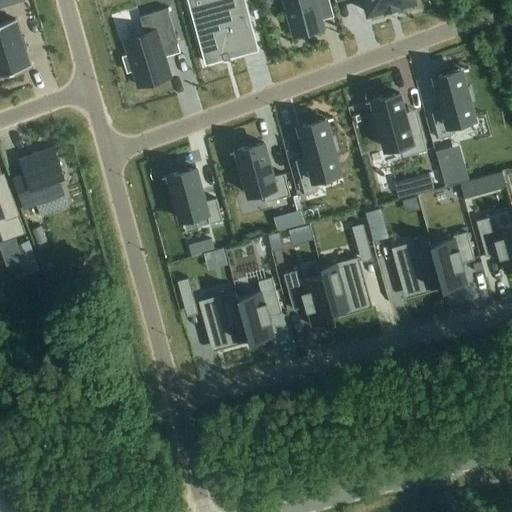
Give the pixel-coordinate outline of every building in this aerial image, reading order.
[(207,0),(209,6),(193,10),(207,61),(256,47),(243,0),(207,0)] [(283,0),(294,37),(324,28),(315,0),(283,0)] [(364,0),(368,13),(414,1),(414,0),(364,0)] [(129,54),(124,56),(129,71),(134,69),(139,85),(170,75),(161,47),(178,42),(166,7),(140,15),(145,33),(125,39),(129,54)] [(15,19),(0,24),(0,75),(30,66),(15,19)] [(444,114),(432,117),(438,141),(451,137),(448,126),(474,119),(469,102),(473,101),(470,87),(466,88),(461,71),(434,78),(444,114)] [(399,96),(372,103),(376,121),(372,122),(376,135),(380,134),(384,152),(399,148),(402,159),(426,152),(420,131),(409,134),(399,96)] [(307,157),(295,160),(305,196),(317,192),(314,181),(340,174),(335,154),(339,153),(336,140),(331,141),(326,120),(299,127),(307,157)] [(457,140),(444,144),(453,168),(465,163),(457,140)] [(263,143),(236,150),(241,168),(237,170),(241,183),(245,182),(248,196),(263,192),(266,203),(290,197),(284,173),(272,176),(263,143)] [(65,195),(59,181),(59,179),(65,177),(53,145),(18,158),(24,174),(30,191),(36,206),(65,195)] [(196,168),(169,175),(174,193),(170,194),(174,208),(178,207),(181,221),(208,214),(211,225),(223,222),(217,198),(205,201),(196,168)] [(502,173),(490,176),(493,188),(505,185),(502,173)] [(428,176),(417,179),(421,195),(432,192),(428,176)] [(477,180),(461,184),(464,196),(480,191),(477,180)] [(0,234),(2,241),(25,233),(9,188),(0,191),(0,234)] [(374,242),(389,237),(381,208),(366,213),(374,242)] [(511,221),(493,226),(490,216),(476,220),(486,256),(499,252),(505,273),(511,270),(511,221)] [(363,223),(353,226),(359,250),(370,247),(363,223)] [(309,226),(289,231),(293,246),(313,240),(309,226)] [(428,237),(441,284),(443,290),(467,283),(462,263),(474,259),(467,231),(453,235),(454,237),(431,243),(430,236),(428,237)] [(282,249),(278,235),(268,238),(272,252),(282,249)] [(441,284),(428,237),(413,241),(414,245),(396,250),(408,293),(441,284)] [(24,276),(40,271),(29,240),(13,246),(24,276)] [(223,249),(215,251),(219,266),(227,264),(223,249)] [(337,262),(322,266),(335,313),(368,304),(356,261),(338,266),(337,262)] [(297,270),(284,273),(294,309),(306,306),(312,326),(336,319),(335,313),(322,266),(320,267),(322,273),(300,279),(297,270)] [(189,277),(178,280),(184,304),(195,301),(189,277)] [(237,290),(235,290),(248,337),(250,343),(275,336),(269,316),(281,313),(272,277),(258,280),(261,290),(239,296),(237,290)] [(221,298),(203,303),(215,346),(248,337),(235,290),(220,294),(221,298)] [(54,313),(40,318),(47,337),(61,332),(54,313)]
